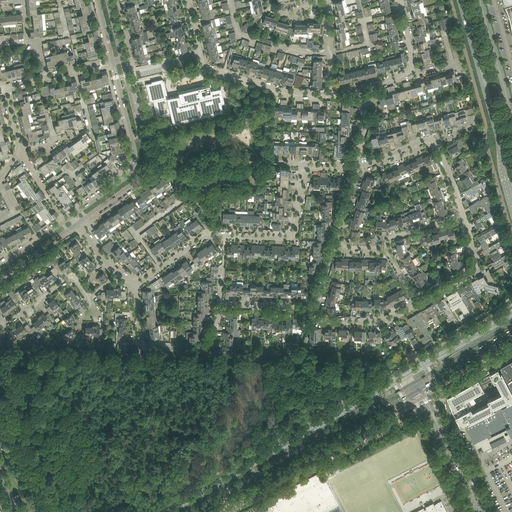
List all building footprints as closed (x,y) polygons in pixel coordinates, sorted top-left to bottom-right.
[(84,0),(80,2),(81,6),(82,10),(91,8),(90,4),(85,5),(84,0)] [(128,10),(125,10),(126,13),(137,10),(135,5),(137,4),(140,4),(139,0),(136,1),(128,3),(129,5),(127,6),(128,10)] [(334,2),(335,9),(344,7),(342,1),(344,0),(337,0),(337,2),(334,2)] [(410,3),(408,3),(409,5),(410,8),(412,7),(413,11),(421,8),(424,7),(423,2),(421,3),(421,0),(410,3)] [(166,13),(167,13),(180,10),(180,7),(177,8),(176,4),(168,6),(169,10),(165,11),(166,13)] [(200,6),(202,12),(211,10),(209,4),(200,6)] [(255,13),(253,13),(254,16),(255,19),(255,20),(263,14),(262,11),(264,11),(262,5),(254,7),(255,13)] [(390,5),(381,7),(382,13),(391,11),(390,5)] [(344,7),(335,9),(337,15),(343,13),(350,12),(348,6),(347,6),(344,7)] [(82,10),(83,14),(84,19),(89,18),(88,14),(92,13),(91,8),(82,10)] [(414,16),(415,18),(425,16),(424,13),(422,14),(421,8),(413,11),(414,14),(412,14),(412,17),(414,16)] [(32,14),(33,18),(37,18),(37,13),(37,9),(28,10),(28,14),(32,14)] [(137,10),(126,13),(127,15),(129,15),(130,18),(138,16),(141,16),(139,9),(137,10)] [(211,10),(202,12),(203,18),(207,17),(207,19),(215,17),(214,16),(215,15),(214,9),(211,10)] [(180,10),(167,13),(168,19),(169,19),(170,22),(173,21),(178,20),(177,17),(179,16),(178,13),(181,12),(180,10)] [(33,18),(33,23),(43,22),(42,13),(37,13),(37,18),(33,18)] [(336,21),(345,19),(343,13),(337,15),(335,15),(336,21)] [(79,17),(75,18),(77,25),(81,25),(90,22),(89,18),(84,19),(83,14),(83,15),(78,16),(79,17)] [(385,16),(387,22),(396,20),(394,14),(385,16)] [(225,16),(227,24),(233,23),(231,15),(225,16)] [(263,23),(270,25),(272,17),(266,15),(265,18),(262,18),(260,24),(263,25),(263,23)] [(128,23),(129,25),(140,23),(138,16),(130,18),(131,22),(128,23)] [(416,23),(417,26),(425,24),(424,19),(426,18),(425,16),(415,18),(415,21),(413,21),(414,24),(416,23)] [(269,27),(275,29),(278,19),(272,17),(270,25),(269,27)] [(442,19),(439,20),(442,30),(446,29),(452,27),(449,17),(442,19)] [(203,23),(202,24),(204,30),(213,28),(216,27),(217,27),(217,26),(220,25),(219,18),(215,19),(203,22),(203,23)] [(275,29),(281,31),(284,22),(278,21),(278,19),(275,29)] [(345,19),(336,21),(338,28),(344,26),(350,25),(349,22),(345,23),(345,19)] [(387,22),(384,23),(385,29),(388,28),(397,26),(396,20),(387,22)] [(33,23),(34,27),(38,27),(39,31),(43,31),(43,22),(33,23)] [(81,25),(83,33),(87,32),(86,28),(91,27),(90,22),(81,25)] [(140,23),(129,25),(130,28),(132,27),(133,31),(135,30),(136,33),(144,31),(143,28),(141,29),(141,25),(143,24),(143,22),(140,23)] [(287,34),(290,35),(292,28),(289,28),(290,24),(284,22),(281,31),(281,33),(287,34)] [(172,28),(170,29),(171,32),(171,34),(171,35),(186,31),(185,29),(183,29),(182,25),(180,26),(179,23),(174,24),(171,25),(172,28)] [(321,23),(314,23),(314,31),(318,32),(318,34),(323,34),(323,31),(320,31),(321,23)] [(292,28),(290,35),(294,36),(295,33),(301,33),(301,24),(295,24),(295,29),(292,28)] [(419,32),(419,34),(429,31),(428,29),(426,29),(425,24),(417,26),(418,29),(416,30),(417,32),(419,32)] [(242,32),(251,34),(253,27),(250,26),(242,32)] [(336,28),(337,34),(345,32),(344,26),(338,28),(336,28)] [(388,28),(389,34),(398,32),(397,26),(388,28)] [(38,27),(34,27),(34,32),(30,32),(30,37),(44,35),(43,31),(39,31),(38,27)] [(87,32),(88,37),(97,34),(96,30),(92,31),(91,27),(86,28),(87,32),(83,33),(87,32)] [(204,30),(205,36),(217,33),(216,27),(204,30)] [(131,42),(131,44),(145,41),(144,35),(145,35),(144,31),(136,33),(137,36),(132,37),(133,41),(131,42)] [(186,31),(171,35),(172,37),(176,36),(177,40),(185,38),(184,34),(186,33),(186,31)] [(419,43),(426,41),(425,35),(427,35),(426,32),(429,31),(419,34),(414,35),(416,40),(418,40),(419,43)] [(345,32),(337,34),(338,40),(345,39),(347,38),(345,32)] [(389,34),(386,35),(388,41),(391,41),(395,40),(400,39),(398,32),(389,34)] [(205,36),(207,42),(216,40),(218,39),(217,33),(205,36)] [(88,37),(89,41),(90,45),(95,44),(94,40),(98,39),(97,34),(88,37)] [(177,40),(178,46),(189,44),(188,41),(186,42),(185,38),(177,40)] [(420,46),(418,47),(418,49),(419,51),(421,51),(431,48),(430,45),(428,46),(427,43),(430,42),(430,44),(436,42),(435,38),(426,41),(419,43),(420,46)] [(207,42),(208,48),(217,46),(216,43),(219,42),(218,39),(216,40),(207,42)] [(338,40),(337,41),(338,47),(336,47),(337,50),(344,49),(343,46),(346,45),(345,39),(338,40)] [(85,42),(87,51),(96,49),(95,44),(90,45),(89,41),(85,42)] [(134,46),(135,50),(143,48),(143,45),(146,44),(145,41),(131,44),(132,47),(134,46)] [(189,44),(178,46),(174,47),(176,53),(178,52),(179,56),(186,54),(186,51),(188,50),(187,47),(189,46),(189,44)] [(208,48),(210,54),(219,52),(217,46),(208,48)] [(133,54),(134,57),(145,54),(143,48),(135,50),(136,53),(133,54)] [(422,55),(423,58),(431,56),(429,51),(431,51),(431,48),(421,51),(421,53),(419,53),(420,56),(422,55)] [(89,60),(94,58),(98,57),(96,49),(87,51),(83,52),(84,54),(88,53),(89,60)] [(58,51),(59,53),(61,62),(65,61),(64,57),(69,55),(68,55),(67,51),(60,52),(60,50),(58,51)] [(219,52),(210,54),(211,60),(216,59),(217,63),(224,61),(223,57),(220,58),(219,52)] [(401,56),(396,58),(398,66),(404,65),(403,62),(406,61),(404,52),(401,53),(401,56)] [(14,55),(11,55),(13,60),(16,60),(19,59),(19,61),(21,61),(23,61),(22,58),(20,53),(19,54),(18,54),(14,55)] [(50,55),(51,59),(51,60),(55,59),(56,63),(61,62),(59,53),(50,55)] [(145,54),(134,57),(135,59),(137,58),(138,62),(140,62),(141,64),(141,65),(144,64),(149,63),(148,60),(150,59),(149,56),(149,53),(145,54)] [(230,60),(229,61),(233,62),(232,64),(232,65),(234,65),(238,67),(239,64),(241,58),(241,56),(232,53),(231,56),(230,60)] [(73,54),(69,55),(64,57),(65,61),(69,60),(70,64),(75,63),(73,54)] [(389,56),(389,59),(391,68),(398,66),(396,58),(395,55),(389,56)] [(314,56),(313,66),(322,66),(323,60),(321,60),(320,56),(314,56)] [(431,56),(423,58),(424,62),(422,62),(423,65),(425,64),(425,67),(435,64),(433,56),(431,56)] [(46,58),(46,61),(47,64),(49,70),(53,68),(52,64),(56,63),(55,59),(51,60),(51,59),(50,57),(46,58)] [(238,67),(244,68),(247,60),(241,58),(238,67)] [(385,58),(383,58),(383,60),(385,69),(386,72),(389,71),(388,69),(391,68),(391,64),(389,59),(386,60),(385,58)] [(244,68),(250,70),(253,61),(247,60),(244,68)] [(377,62),(376,62),(376,63),(377,66),(378,71),(378,72),(379,72),(380,74),(385,73),(384,69),(385,69),(384,64),(383,60),(377,62)] [(250,70),(256,72),(258,65),(259,63),(253,61),(250,70)] [(14,65),(15,68),(17,77),(21,76),(20,72),(25,71),(23,63),(14,65)] [(256,72),(255,74),(261,76),(264,67),(265,64),(261,63),(260,66),(258,65),(256,72)] [(373,64),(368,65),(369,67),(371,76),(377,75),(376,71),(378,71),(377,66),(376,63),(374,64),(373,64)] [(5,66),(1,67),(2,72),(0,71),(0,76),(3,76),(4,80),(8,79),(6,70),(5,66)] [(270,69),(268,77),(268,78),(274,79),(276,70),(277,68),(271,66),(270,69)] [(261,76),(268,77),(270,69),(264,67),(261,76)] [(369,67),(363,69),(365,78),(371,76),(369,67)] [(363,69),(356,70),(359,79),(365,78),(363,69)] [(274,79),(280,81),(282,72),(276,70),(274,79)] [(280,81),(286,83),(289,71),(283,70),(282,72),(280,81)] [(356,70),(350,72),(352,81),(359,79),(356,70)] [(102,76),(98,77),(99,82),(104,81),(108,80),(106,71),(101,72),(102,76)] [(289,71),(286,83),(292,85),(295,76),(296,76),(296,73),(289,71)] [(450,74),(446,75),(448,83),(454,81),(454,83),(463,81),(461,75),(456,77),(454,73),(452,73),(452,71),(449,72),(450,74)] [(350,72),(344,73),(346,82),(352,81),(350,72)] [(346,82),(344,73),(338,75),(340,84),(340,83),(346,82)] [(441,77),(439,77),(441,87),(444,86),(443,84),(448,83),(446,75),(443,76),(443,74),(440,75),(441,77)] [(82,86),(86,85),(91,84),(90,80),(85,81),(84,76),(80,77),(82,86)] [(434,78),(431,79),(433,87),(438,86),(439,88),(441,87),(439,77),(436,78),(436,76),(433,76),(434,78)] [(98,77),(94,78),(96,87),(105,85),(104,81),(99,82),(98,77)] [(72,84),(67,85),(68,90),(73,88),(74,91),(79,90),(78,87),(77,87),(75,78),(71,80),(72,84)] [(86,85),(87,90),(96,87),(94,78),(90,80),(91,84),(86,85)] [(322,79),(313,78),(313,85),(310,85),(310,88),(317,88),(318,86),(318,85),(322,85),(322,79)] [(425,81),(423,82),(426,91),(428,91),(428,89),(433,87),(431,79),(428,80),(427,78),(424,79),(425,81)] [(152,83),(146,84),(151,102),(154,101),(158,117),(171,114),(174,123),(224,111),(222,103),(225,102),(221,88),(211,90),(210,85),(179,92),(180,95),(168,98),(164,81),(163,81),(163,79),(152,82),(152,83)] [(418,83),(415,84),(418,94),(418,91),(423,90),(423,92),(426,91),(423,82),(421,82),(420,80),(418,81),(418,83)] [(51,94),(55,93),(60,92),(59,87),(54,88),(53,84),(49,85),(51,94)] [(410,88),(408,89),(411,99),(414,98),(413,96),(418,94),(415,84),(416,87),(413,88),(412,86),(410,86),(410,88)] [(42,96),(51,94),(49,85),(40,87),(42,96)] [(67,85),(63,86),(65,95),(74,93),(74,91),(73,88),(68,90),(67,85)] [(60,92),(55,93),(56,97),(65,95),(63,86),(59,87),(60,92)] [(404,90),(400,91),(403,99),(408,97),(408,99),(411,99),(408,89),(406,89),(406,87),(405,88),(403,88),(404,90)] [(19,97),(20,102),(25,101),(23,96),(28,95),(27,90),(14,94),(15,98),(19,97)] [(395,93),(393,93),(395,103),(398,102),(397,100),(403,99),(400,91),(397,92),(397,90),(394,91),(395,93)] [(385,95),(387,103),(387,105),(388,108),(394,106),(393,103),(395,103),(393,93),(391,94),(390,92),(389,92),(387,92),(388,95),(386,95),(385,95)] [(385,95),(384,93),(382,94),(382,96),(379,97),(381,103),(378,104),(379,110),(385,109),(384,104),(387,103),(385,95)] [(20,102),(21,106),(30,104),(28,95),(23,96),(25,101),(20,102)] [(111,109),(110,105),(114,104),(113,99),(100,102),(101,107),(105,106),(106,110),(111,109)] [(341,108),(340,111),(351,111),(351,109),(353,109),(353,106),(351,106),(351,103),(343,102),(343,108),(341,108)] [(21,106),(22,110),(27,109),(28,114),(28,113),(32,112),(32,111),(35,111),(33,103),(30,104),(21,106)] [(281,117),(284,117),(284,107),(282,107),(282,105),(281,105),(280,105),(280,107),(276,107),(276,117),(281,117)] [(286,118),(292,118),(292,107),(289,107),(289,105),(286,105),(286,107),(284,107),(284,117),(286,117),(286,118)] [(101,107),(103,115),(112,113),(111,109),(106,110),(105,106),(101,107)] [(292,107),(292,118),(297,118),(297,120),(300,121),(300,110),(298,110),(298,108),(297,108),(296,108),(296,107),(293,107),(292,107)] [(460,111),(457,112),(460,122),(460,124),(462,124),(465,123),(464,121),(468,120),(466,116),(476,113),(474,107),(469,109),(465,110),(466,112),(460,114),(460,111)] [(303,119),(308,119),(308,111),(305,110),(305,108),(302,108),(302,110),(300,110),(300,121),(303,121),(303,119)] [(19,116),(20,120),(29,118),(28,113),(28,114),(27,109),(22,110),(23,114),(19,116)] [(308,121),(316,121),(316,111),(314,111),(314,109),(312,109),(312,111),(308,111),(308,119),(308,121)] [(316,111),(316,121),(319,121),(319,119),(325,119),(325,111),(321,111),(321,109),(319,109),(319,111),(316,111)] [(342,113),(342,119),(350,119),(351,116),(353,116),(353,113),(351,113),(351,111),(340,111),(340,113),(342,113)] [(455,115),(450,117),(452,124),(455,123),(456,125),(458,125),(460,124),(460,122),(457,112),(454,113),(455,115)] [(106,124),(109,123),(110,123),(108,119),(113,118),(112,113),(103,115),(105,124),(106,124)] [(69,114),(66,115),(69,127),(73,126),(72,121),(77,120),(76,116),(70,117),(69,114)] [(427,117),(425,118),(428,128),(430,127),(430,129),(431,129),(432,129),(433,129),(433,130),(436,129),(434,121),(433,115),(432,114),(426,116),(427,117)] [(58,120),(59,124),(64,123),(65,128),(69,127),(66,115),(62,116),(62,119),(58,120)] [(444,116),(441,117),(444,126),(445,128),(447,128),(449,127),(449,125),(452,124),(450,117),(445,118),(444,116)] [(439,119),(434,121),(436,129),(439,128),(440,130),(443,129),(442,127),(444,126),(441,117),(439,117),(439,119)] [(109,123),(106,124),(107,128),(110,128),(119,125),(118,121),(114,122),(113,118),(108,119),(110,123),(109,123)] [(417,119),(418,122),(420,130),(423,129),(424,131),(426,131),(425,129),(428,128),(425,118),(423,119),(422,118),(417,119)] [(81,119),(77,120),(72,121),(73,126),(78,125),(79,129),(83,128),(81,119)] [(340,124),(340,127),(350,127),(350,125),(352,125),(352,122),(350,122),(350,119),(342,119),(342,124),(340,124)] [(409,120),(401,123),(403,130),(404,135),(407,134),(408,136),(410,135),(410,133),(412,132),(409,122),(409,120)] [(412,122),(409,122),(412,132),(414,132),(415,134),(417,133),(417,131),(420,130),(418,122),(413,124),(412,122)] [(59,124),(55,125),(57,134),(61,133),(60,129),(65,128),(64,123),(59,124)] [(110,128),(111,132),(113,136),(117,135),(116,131),(120,130),(119,125),(110,128)] [(27,132),(29,137),(33,135),(32,131),(31,127),(22,129),(23,133),(27,132)] [(339,130),(339,135),(347,135),(350,135),(350,132),(352,132),(352,131),(352,129),(350,129),(350,127),(340,127),(340,130),(339,130)] [(44,135),(38,137),(39,139),(38,139),(39,140),(50,137),(49,132),(49,129),(44,130),(44,133),(43,133),(44,135)] [(397,129),(394,130),(397,140),(399,139),(400,141),(401,141),(402,140),(402,138),(405,137),(404,135),(403,130),(402,130),(398,131),(397,129)] [(33,135),(29,137),(30,141),(38,139),(39,139),(38,137),(36,130),(32,131),(33,135)] [(83,136),(79,139),(82,143),(86,140),(90,138),(84,130),(81,133),(83,136)] [(393,133),(387,134),(389,142),(393,141),(393,143),(396,142),(395,140),(397,140),(394,130),(392,131),(393,133)] [(107,133),(109,142),(118,140),(117,135),(113,136),(111,132),(107,133)] [(381,134),(379,134),(382,144),(384,143),(384,145),(385,145),(387,145),(390,144),(389,142),(387,134),(382,135),(381,133),(381,134)] [(377,137),(371,138),(373,145),(372,146),(373,149),(378,147),(379,147),(380,147),(379,145),(382,144),(379,134),(376,135),(377,137)] [(337,140),(336,143),(347,143),(347,141),(349,141),(349,139),(347,138),(347,135),(339,135),(335,135),(335,140),(337,140)] [(0,142),(1,146),(10,144),(9,140),(5,141),(4,136),(0,137),(0,141),(0,142)] [(79,139),(76,142),(81,149),(89,144),(86,140),(82,143),(79,139)] [(110,145),(111,151),(116,150),(115,145),(119,144),(118,140),(109,142),(106,142),(107,145),(110,145)] [(460,143),(461,143),(459,140),(452,144),(454,147),(448,150),(452,157),(461,151),(458,145),(460,143)] [(307,153),(307,145),(307,141),(302,141),(302,143),(299,143),(299,155),(303,155),(303,153),(307,153)] [(76,142),(72,144),(75,148),(71,151),(74,155),(81,149),(76,142)] [(271,149),(272,149),(274,149),(274,152),(278,152),(278,154),(280,155),(280,152),(283,153),(283,142),(280,142),(280,144),(275,144),(275,142),(271,142),(271,149)] [(287,153),(291,153),(291,145),(286,144),(286,142),(283,142),(283,153),(285,153),(285,155),(287,155),(287,153)] [(66,143),(62,146),(68,153),(71,151),(75,148),(72,144),(69,147),(66,143)] [(299,155),(299,143),(296,143),(296,145),(291,145),(291,153),(294,153),(294,155),(297,155),(299,155)] [(307,145),(307,153),(310,154),(310,156),(313,156),(313,154),(315,154),(315,156),(318,156),(318,151),(319,150),(319,143),(316,143),(313,143),(313,145),(307,145)] [(335,146),(335,151),(346,151),(346,148),(349,148),(349,145),(347,145),(347,143),(336,143),(336,146),(335,146)] [(1,146),(2,151),(2,150),(3,155),(8,154),(7,150),(11,149),(10,144),(1,146)] [(111,155),(110,157),(115,159),(114,155),(126,152),(125,147),(120,148),(119,144),(115,145),(116,150),(111,151),(112,155),(111,155)] [(62,146),(59,148),(64,156),(68,153),(62,146)] [(59,148),(55,151),(60,159),(64,156),(59,148)] [(2,150),(2,151),(0,151),(0,160),(9,158),(8,154),(3,155),(2,150)] [(54,157),(50,160),(53,163),(57,161),(60,159),(55,151),(51,154),(54,157)] [(346,151),(335,151),(335,156),(336,157),(336,159),(346,160),(346,157),(348,157),(348,155),(346,155),(346,151)] [(423,155),(419,157),(424,167),(427,166),(427,165),(428,164),(432,162),(435,170),(438,168),(435,161),(434,161),(433,159),(432,160),(429,155),(425,156),(424,157),(423,155)] [(108,158),(104,161),(106,164),(106,163),(109,167),(106,170),(108,174),(112,171),(114,175),(118,172),(111,162),(115,159),(110,157),(108,157),(107,158),(108,158)] [(417,160),(411,163),(414,170),(420,167),(421,170),(425,169),(424,167),(419,157),(416,158),(417,160)] [(458,166),(457,166),(455,167),(459,173),(467,169),(465,165),(466,164),(463,157),(455,162),(458,166)] [(50,160),(47,163),(52,170),(58,166),(59,165),(57,161),(53,163),(50,160)] [(52,170),(47,163),(39,168),(44,175),(52,170)] [(97,166),(99,169),(105,176),(108,174),(106,170),(109,167),(106,163),(106,164),(103,166),(101,164),(97,166)] [(405,163),(401,165),(405,173),(406,176),(409,174),(408,173),(414,170),(411,163),(405,165),(405,163)] [(13,169),(19,176),(26,171),(21,164),(13,169)] [(398,168),(393,171),(396,178),(402,176),(401,175),(405,173),(401,165),(398,167),(398,168)] [(92,174),(94,178),(98,175),(101,179),(105,176),(99,169),(92,174)] [(19,176),(21,180),(22,180),(24,184),(28,181),(25,177),(29,175),(26,171),(19,176)] [(396,178),(393,171),(387,173),(386,172),(383,173),(386,182),(390,180),(390,181),(396,178)] [(469,171),(460,176),(462,179),(461,179),(462,181),(461,182),(465,188),(471,184),(472,187),(479,183),(477,180),(472,183),(469,177),(472,176),(469,171)] [(63,177),(68,183),(72,180),(69,175),(66,175),(63,177)] [(94,178),(91,180),(96,188),(100,185),(97,181),(101,179),(98,175),(94,178)] [(427,182),(429,188),(437,186),(435,180),(437,179),(436,175),(427,178),(428,182),(427,182)] [(165,176),(160,180),(161,181),(166,188),(168,190),(175,185),(171,180),(169,182),(165,176)] [(371,188),(372,185),(376,186),(378,180),(367,176),(365,182),(363,181),(362,185),(371,188)] [(96,188),(91,180),(89,177),(82,183),(86,189),(90,187),(92,190),(96,188)] [(310,187),(324,188),(324,177),(314,177),(314,183),(311,183),(310,187)] [(324,184),(324,188),(325,188),(325,189),(326,188),(327,188),(334,188),(334,179),(331,179),(331,177),(328,177),(324,177),(324,184)] [(334,179),(334,188),(339,188),(344,188),(345,178),(338,178),(338,179),(334,179)] [(472,187),(464,192),(468,198),(471,196),(472,197),(479,194),(477,189),(482,187),(484,191),(482,192),(484,195),(491,192),(488,187),(492,185),(488,178),(484,180),(479,183),(472,187)] [(278,185),(278,187),(288,188),(289,186),(291,186),(291,184),(291,183),(289,183),(289,180),(281,179),(281,180),(280,185),(278,185)] [(17,183),(23,190),(30,184),(28,181),(24,184),(22,180),(21,180),(17,183)] [(156,184),(161,192),(161,191),(166,188),(161,181),(156,184)] [(28,198),(32,195),(29,191),(33,188),(30,184),(23,190),(28,198)] [(54,190),(56,194),(60,192),(57,188),(57,187),(55,184),(47,189),(50,193),(54,190)] [(156,184),(151,188),(156,196),(158,198),(163,194),(161,192),(156,184)] [(56,194),(59,198),(66,192),(61,185),(57,187),(57,188),(60,192),(56,194)] [(363,189),(361,195),(369,198),(371,192),(370,191),(371,188),(362,185),(361,189),(363,189)] [(432,194),(433,197),(442,195),(441,191),(439,192),(437,186),(429,188),(431,194),(432,194)] [(150,187),(145,190),(151,197),(152,199),(156,196),(151,188),(150,187)] [(277,195),(288,196),(288,192),(290,193),(290,190),(288,190),(288,188),(278,187),(278,190),(280,190),(280,195),(277,195)] [(32,195),(28,198),(31,201),(34,198),(42,193),(39,189),(36,192),(33,188),(29,191),(32,195)] [(145,190),(141,194),(142,196),(146,201),(147,203),(152,200),(152,199),(151,197),(145,190)] [(59,198),(61,201),(65,199),(67,203),(71,200),(72,200),(66,192),(59,198)] [(31,201),(30,202),(33,205),(37,202),(40,206),(44,203),(41,199),(44,197),(42,193),(34,198),(31,201)] [(275,200),(275,203),(285,204),(285,201),(287,202),(287,199),(288,200),(288,196),(277,195),(277,201),(275,200)] [(357,201),(356,204),(365,207),(366,203),(367,204),(369,198),(361,195),(359,201),(357,201)] [(434,201),(436,207),(443,205),(441,199),(443,198),(442,195),(433,197),(434,201)] [(489,195),(469,206),(472,211),(471,211),(472,213),(477,211),(476,208),(482,205),(483,207),(484,206),(486,209),(485,209),(486,210),(488,213),(493,210),(495,209),(497,207),(497,206),(496,204),(496,203),(493,204),(491,202),(493,201),(489,195)] [(142,196),(137,200),(140,204),(142,207),(140,209),(142,212),(150,206),(148,203),(147,203),(146,201),(142,196)] [(166,198),(161,202),(166,209),(169,207),(168,206),(170,204),(166,198)] [(65,199),(61,201),(64,205),(60,208),(63,211),(74,203),(73,204),(71,200),(67,203),(65,199)] [(128,202),(128,203),(134,211),(139,207),(134,200),(129,204),(128,202)] [(323,204),(322,211),(332,211),(332,207),(333,207),(333,201),(323,200),(323,204)] [(18,202),(13,204),(16,210),(19,209),(21,208),(22,207),(20,203),(19,203),(18,202)] [(31,207),(36,214),(46,206),(44,203),(40,206),(37,202),(33,205),(34,205),(31,207)] [(128,203),(123,206),(128,213),(130,215),(135,212),(134,211),(128,203)] [(273,206),(272,211),(274,211),(285,212),(285,208),(287,209),(287,207),(287,206),(285,206),(285,204),(275,203),(275,206),(273,206)] [(356,204),(355,208),(357,209),(356,211),(355,214),(363,217),(366,218),(368,211),(367,211),(368,208),(365,207),(356,204)] [(416,207),(413,208),(417,219),(423,218),(423,220),(427,218),(423,204),(420,205),(421,205),(415,207),(416,207)] [(443,205),(436,207),(438,213),(439,217),(448,214),(447,210),(445,211),(443,205)] [(43,219),(44,220),(48,217),(45,213),(49,210),(46,206),(36,214),(41,220),(43,219)] [(123,206),(118,210),(119,211),(123,217),(124,218),(125,219),(130,215),(128,213),(123,206)] [(223,221),(229,222),(230,213),(223,212),(223,208),(217,208),(217,215),(220,215),(220,216),(221,216),(221,217),(220,217),(220,221),(223,221)] [(410,211),(404,213),(408,224),(412,223),(411,221),(417,219),(413,208),(411,209),(410,211)] [(48,217),(44,220),(47,224),(51,221),(50,221),(58,215),(55,211),(51,214),(49,210),(45,213),(48,217)] [(493,210),(488,213),(475,220),(477,223),(475,224),(477,229),(482,226),(480,223),(491,217),(496,224),(500,222),(497,217),(500,216),(499,212),(496,214),(493,210)] [(119,211),(114,214),(119,222),(124,218),(119,211)] [(271,217),(271,220),(281,220),(282,218),(284,218),(284,215),(282,215),(282,212),(285,212),(274,211),(274,217),(271,217)] [(322,217),(322,221),(329,221),(333,221),(333,215),(332,215),(332,211),(322,211),(322,217)] [(254,215),(253,224),(263,224),(263,214),(263,213),(263,212),(260,212),(257,212),(257,215),(254,215)] [(195,215),(192,217),(194,219),(195,220),(193,222),(198,229),(203,226),(199,220),(202,219),(197,213),(195,215)] [(395,216),(395,218),(398,225),(404,224),(404,225),(408,224),(404,213),(395,216)] [(114,214),(109,218),(114,225),(119,222),(114,214)] [(351,220),(350,224),(359,226),(360,223),(361,223),(363,217),(355,214),(353,220),(351,220)] [(388,231),(386,221),(386,219),(381,218),(381,215),(377,215),(376,220),(376,228),(382,228),(382,230),(387,231),(388,231)] [(109,218),(104,221),(111,231),(116,228),(114,225),(109,218)] [(182,219),(180,220),(181,222),(187,229),(189,228),(193,233),(198,229),(193,222),(190,218),(190,219),(185,222),(183,219),(182,219)] [(389,220),(386,221),(388,231),(392,229),(392,227),(398,225),(395,218),(389,220)] [(270,228),(273,228),(281,228),(281,225),(283,225),(283,223),(283,222),(281,222),(281,220),(271,220),(271,222),(270,222),(270,228)] [(104,221),(99,225),(105,233),(106,234),(111,231),(104,221)] [(318,224),(318,231),(327,231),(327,227),(329,227),(329,221),(322,221),(322,225),(318,224)] [(140,227),(136,222),(132,225),(136,230),(140,227)] [(174,228),(176,232),(177,232),(182,239),(187,235),(184,231),(187,229),(181,222),(179,223),(179,224),(178,225),(178,226),(178,227),(174,228)] [(481,238),(479,239),(481,243),(480,244),(484,250),(489,247),(485,239),(498,232),(500,236),(500,237),(502,239),(506,237),(502,222),(495,226),(496,228),(494,229),(493,228),(479,236),(481,238)] [(33,224),(31,225),(36,232),(39,229),(35,224),(34,225),(33,224)] [(359,226),(350,224),(350,230),(352,230),(351,236),(359,236),(360,230),(359,230),(359,226)] [(105,233),(99,225),(100,226),(95,230),(100,237),(105,233)] [(28,226),(22,229),(26,236),(32,233),(28,226)] [(21,227),(15,229),(17,232),(20,239),(26,236),(22,229),(21,227)] [(447,228),(441,230),(444,238),(449,237),(450,238),(456,236),(453,228),(447,230),(447,228)] [(438,233),(432,235),(434,242),(440,240),(444,238),(441,230),(437,231),(438,233)] [(321,241),(325,241),(328,241),(329,235),(327,235),(327,231),(318,231),(318,238),(322,238),(321,241)] [(17,232),(11,235),(15,242),(20,239),(17,232)] [(177,232),(172,235),(177,242),(182,239),(177,232)] [(11,235),(5,238),(9,245),(15,242),(11,235)] [(172,235),(167,239),(172,246),(177,242),(172,235)] [(426,235),(422,236),(422,237),(424,243),(425,247),(429,245),(428,244),(434,242),(432,235),(428,236),(426,236),(426,235)] [(3,236),(0,237),(0,240),(3,246),(5,245),(6,247),(9,245),(5,238),(5,237),(3,237),(3,236)] [(165,236),(160,240),(166,248),(167,249),(172,246),(167,239),(165,236)] [(489,247),(484,250),(483,251),(485,255),(490,253),(491,253),(492,256),(491,256),(492,257),(494,260),(501,256),(499,253),(500,253),(497,248),(498,247),(499,248),(499,247),(502,245),(503,246),(508,243),(506,237),(502,239),(489,247)] [(159,238),(154,242),(156,244),(161,252),(166,248),(160,240),(159,238)] [(403,238),(396,241),(398,248),(398,249),(396,250),(398,255),(407,251),(408,251),(406,247),(405,243),(403,238)] [(65,244),(75,257),(81,253),(78,249),(81,247),(77,241),(75,242),(72,239),(65,244)] [(111,240),(102,246),(104,249),(108,247),(109,249),(115,245),(113,243),(111,240)] [(309,241),(309,243),(311,245),(314,245),(314,251),(323,251),(323,248),(324,248),(325,241),(321,241),(309,241)] [(208,247),(214,256),(215,257),(215,256),(220,253),(222,251),(218,245),(216,247),(213,243),(208,247)] [(112,251),(116,256),(117,255),(123,251),(121,248),(123,246),(122,244),(117,248),(112,251)] [(161,252),(156,244),(151,248),(156,255),(161,252)] [(234,251),(238,252),(238,245),(231,244),(231,246),(228,246),(227,255),(234,255),(234,251)] [(207,245),(202,249),(207,257),(210,259),(214,256),(207,245)] [(237,259),(240,260),(241,258),(242,255),(248,256),(248,246),(244,246),(244,245),(238,245),(238,252),(237,259)] [(258,258),(258,252),(258,245),(252,245),(252,247),(248,246),(248,256),(254,256),(254,257),(258,258)] [(258,252),(258,256),(262,256),(268,256),(269,247),(268,247),(265,247),(265,246),(258,245),(258,252)] [(275,253),(279,253),(279,246),(272,246),(272,247),(269,247),(268,256),(275,257),(275,253)] [(278,257),(289,257),(289,248),(285,248),(285,246),(279,246),(279,253),(278,257)] [(289,248),(289,257),(295,257),(295,259),(296,260),(299,260),(299,247),(293,247),(293,248),(289,248)] [(447,254),(449,260),(457,258),(455,252),(457,251),(456,247),(447,250),(448,254),(447,254)] [(202,249),(197,253),(203,261),(204,261),(203,260),(207,257),(202,249)] [(123,251),(117,255),(117,256),(121,260),(123,259),(128,255),(127,255),(124,250),(123,251)] [(311,256),(311,261),(324,262),(324,255),(323,255),(323,251),(314,251),(314,255),(312,255),(311,256)] [(402,258),(405,263),(412,259),(409,254),(408,254),(407,251),(398,255),(400,259),(402,258)] [(81,253),(75,257),(80,264),(78,265),(80,268),(83,266),(92,260),(91,261),(86,255),(84,257),(81,253)] [(128,255),(123,259),(127,263),(128,263),(134,258),(133,258),(130,253),(128,255)] [(196,261),(193,263),(198,269),(200,267),(198,265),(203,261),(197,253),(198,254),(193,257),(196,261)] [(496,268),(503,264),(504,263),(509,272),(508,273),(510,277),(511,275),(511,258),(511,257),(510,257),(508,253),(492,262),(496,268)] [(128,263),(131,267),(139,262),(141,260),(137,256),(135,257),(134,258),(128,263)] [(412,259),(405,263),(407,267),(408,269),(407,270),(409,273),(417,268),(415,265),(415,264),(419,262),(416,257),(412,259)] [(457,258),(449,260),(447,261),(448,267),(451,266),(452,266),(453,269),(462,267),(461,263),(459,263),(457,258)] [(336,263),(333,263),(331,270),(335,271),(336,268),(342,269),(342,268),(346,268),(346,259),(342,259),(342,261),(336,260),(336,263)] [(349,269),(356,269),(356,261),(350,261),(350,259),(346,259),(346,268),(349,268),(349,269)] [(362,269),(366,269),(366,259),(362,259),(362,261),(356,261),(356,269),(362,269)] [(366,274),(376,274),(376,270),(376,262),(370,261),(370,259),(366,259),(366,269),(366,274)] [(54,260),(51,262),(53,266),(54,267),(57,272),(58,271),(60,269),(61,268),(61,269),(63,271),(69,267),(64,260),(61,262),(60,261),(56,263),(54,260)] [(83,266),(90,276),(98,271),(98,270),(96,271),(94,267),(96,266),(92,260),(83,266)] [(187,260),(182,263),(189,272),(194,269),(195,271),(198,269),(193,263),(191,265),(187,260)] [(376,262),(376,270),(376,274),(379,274),(380,273),(380,270),(382,270),(382,269),(386,269),(386,260),(382,260),(382,262),(376,262)] [(308,261),(308,265),(310,265),(310,272),(314,272),(319,272),(319,268),(320,268),(320,262),(324,262),(311,261),(308,261)] [(139,262),(131,267),(135,272),(139,270),(141,272),(146,268),(145,266),(142,267),(139,262)] [(183,265),(178,268),(184,275),(189,272),(182,263),(183,265)] [(199,288),(199,291),(210,292),(213,292),(214,285),(212,285),(212,280),(214,280),(214,276),(214,272),(219,272),(219,266),(212,266),(211,277),(207,277),(207,281),(203,281),(203,288),(199,288)] [(57,272),(54,267),(44,274),(50,281),(51,283),(57,279),(55,276),(58,273),(57,272)] [(176,268),(172,270),(180,281),(184,277),(183,276),(184,275),(178,268),(176,269),(176,268)] [(412,275),(415,281),(426,275),(424,272),(423,272),(420,273),(419,271),(418,271),(417,268),(409,273),(410,276),(412,275)] [(172,270),(167,274),(173,281),(175,284),(180,281),(172,270)] [(98,271),(90,276),(88,277),(91,281),(94,280),(95,282),(98,280),(100,283),(107,278),(103,272),(100,274),(98,271)] [(167,273),(159,278),(163,284),(165,287),(167,289),(170,287),(168,284),(173,281),(167,274),(167,273)] [(40,275),(34,280),(35,281),(38,286),(42,283),(44,285),(50,281),(44,274),(41,276),(40,275)] [(426,275),(415,281),(417,284),(418,286),(417,287),(419,290),(427,286),(430,284),(427,279),(427,277),(426,275)] [(483,284),(485,286),(486,289),(495,292),(495,293),(496,293),(498,298),(503,295),(500,290),(499,290),(499,288),(498,287),(488,284),(483,275),(475,280),(475,281),(472,283),(472,282),(471,282),(478,294),(482,292),(479,286),(483,284)] [(333,285),(331,291),(339,293),(341,287),(340,287),(342,283),(333,280),(331,284),(333,285)] [(26,285),(24,287),(30,295),(31,297),(37,292),(35,290),(39,287),(38,286),(35,281),(28,286),(26,285)] [(240,296),(246,296),(247,283),(244,283),(244,282),(237,281),(237,285),(236,294),(240,294),(240,296)] [(145,290),(143,290),(144,297),(145,297),(153,296),(154,295),(154,296),(155,295),(154,289),(156,289),(152,283),(145,288),(145,290)] [(253,295),(257,295),(257,286),(251,286),(251,283),(247,283),(246,296),(253,296),(253,295)] [(267,290),(267,297),(268,297),(273,297),(273,296),(277,296),(277,287),(271,286),(271,283),(267,283),(267,286),(267,290)] [(464,294),(460,295),(469,310),(474,308),(474,307),(468,298),(473,295),(477,301),(478,302),(480,304),(479,304),(480,304),(482,303),(471,283),(467,285),(467,287),(465,289),(464,288),(462,289),(462,290),(464,294)] [(281,297),(287,297),(288,284),(284,284),(284,287),(277,287),(277,296),(281,296),(281,297)] [(294,296),(297,296),(298,287),(291,287),(291,284),(288,284),(287,297),(294,298),(294,296)] [(232,294),(236,294),(237,285),(226,285),(226,295),(232,296),(232,294)] [(66,297),(68,300),(77,294),(77,293),(75,294),(71,289),(69,290),(66,286),(60,291),(65,298),(66,297)] [(260,297),(267,297),(267,290),(264,290),(264,286),(257,286),(257,295),(260,295),(260,297)] [(24,287),(14,294),(18,300),(21,297),(22,296),(22,297),(24,299),(30,295),(24,287)] [(114,296),(114,287),(114,289),(106,289),(106,292),(101,292),(101,299),(110,300),(110,298),(113,298),(114,296)] [(121,288),(114,287),(114,296),(117,296),(117,298),(126,298),(126,291),(121,291),(121,288)] [(298,287),(297,296),(301,296),(301,298),(308,298),(308,291),(304,291),(305,287),(298,287)] [(398,291),(393,294),(397,301),(402,298),(403,299),(406,297),(402,289),(398,291)] [(6,304),(11,309),(16,305),(15,302),(18,300),(14,294),(12,290),(8,293),(10,296),(7,298),(8,300),(5,302),(6,304)] [(457,290),(447,297),(450,302),(447,303),(450,307),(452,306),(452,307),(453,308),(459,305),(464,312),(461,314),(459,315),(462,319),(470,314),(471,314),(469,310),(460,295),(457,290)] [(199,295),(199,302),(208,302),(208,298),(209,298),(210,292),(199,291),(199,295)] [(326,301),(336,303),(337,299),(339,293),(331,291),(330,297),(328,296),(326,301)] [(77,294),(68,300),(70,299),(72,302),(70,303),(75,310),(81,305),(78,301),(81,299),(77,294)] [(384,299),(387,309),(392,306),(391,304),(397,301),(393,294),(387,297),(387,298),(385,299),(384,299)] [(50,305),(46,308),(49,313),(51,314),(57,309),(56,308),(59,306),(54,298),(48,303),(50,305)] [(380,309),(387,309),(384,299),(381,299),(381,298),(374,298),(374,306),(380,306),(380,309)] [(431,305),(437,316),(444,312),(448,318),(447,319),(449,322),(456,318),(450,307),(447,303),(445,298),(439,301),(439,302),(435,304),(435,305),(437,308),(434,309),(431,305)] [(356,308),(362,308),(362,300),(356,300),(356,301),(352,301),(352,310),(356,310),(356,308)] [(362,300),(362,308),(368,308),(368,310),(372,311),(372,301),(368,301),(369,300),(362,300)] [(336,303),(326,301),(326,306),(328,306),(328,313),(335,313),(335,315),(338,315),(338,313),(336,313),(336,306),(335,306),(336,303)] [(199,302),(198,312),(205,312),(209,312),(209,306),(208,306),(208,302),(199,302)] [(2,304),(0,305),(0,314),(1,314),(3,313),(4,312),(5,314),(6,315),(7,314),(12,311),(11,309),(6,304),(3,306),(2,304)] [(421,311),(418,313),(426,326),(430,324),(428,323),(433,320),(436,325),(441,322),(437,316),(431,305),(425,309),(426,310),(425,311),(422,312),(421,311)] [(195,315),(194,322),(204,322),(204,318),(205,319),(205,312),(198,312),(195,312),(195,315)] [(229,318),(229,322),(238,322),(238,316),(240,316),(240,312),(228,312),(227,318),(229,318)] [(42,314),(38,317),(39,318),(43,324),(44,324),(46,322),(47,324),(54,319),(51,314),(49,313),(47,314),(45,316),(45,314),(44,313),(42,314)] [(117,325),(118,325),(127,325),(125,325),(126,318),(122,318),(122,313),(115,313),(115,321),(117,321),(117,325)] [(426,326),(418,313),(415,315),(415,316),(409,319),(408,319),(413,327),(419,324),(421,327),(420,327),(425,336),(421,338),(423,343),(433,338),(426,326)] [(62,335),(75,326),(72,322),(75,320),(71,314),(64,319),(66,322),(64,323),(69,330),(62,335)] [(262,328),(262,326),(263,317),(259,317),(259,316),(252,315),(252,330),(256,330),(256,328),(262,328)] [(269,331),(272,331),(273,316),(266,316),(266,317),(263,317),(262,326),(266,327),(266,328),(266,329),(267,329),(267,330),(268,330),(269,331)] [(276,330),(283,331),(283,322),(279,321),(279,320),(273,320),(273,316),(272,331),(272,333),(276,333),(276,330)] [(293,321),(293,334),(293,327),(303,328),(303,318),(300,318),(300,317),(293,317),(293,321)] [(35,325),(31,328),(34,333),(36,336),(43,331),(41,328),(44,326),(43,324),(39,318),(33,323),(35,325)] [(289,334),(293,334),(293,321),(287,320),(287,322),(283,322),(283,331),(289,331),(289,334)] [(194,328),(194,332),(201,332),(205,332),(205,326),(204,326),(204,322),(194,322),(194,328)] [(227,325),(227,332),(241,332),(241,329),(237,329),(238,322),(229,322),(228,325),(227,325)] [(16,328),(20,334),(21,335),(24,333),(25,334),(29,332),(31,335),(34,333),(31,328),(28,324),(24,327),(22,324),(16,328)] [(407,335),(414,347),(419,344),(407,324),(402,327),(400,328),(398,324),(395,326),(402,339),(403,339),(402,338),(407,335)] [(92,334),(92,325),(92,327),(85,327),(85,330),(83,330),(83,337),(88,337),(88,336),(92,336),(92,334)] [(100,325),(92,325),(92,334),(96,334),(96,336),(104,336),(104,329),(99,329),(100,325)] [(116,328),(116,337),(124,337),(124,332),(127,332),(127,325),(125,325),(118,325),(117,325),(116,328)] [(75,326),(62,335),(65,338),(66,338),(69,342),(67,343),(68,345),(76,345),(76,349),(79,349),(79,339),(77,339),(77,337),(75,337),(74,336),(76,334),(76,333),(72,328),(75,326)] [(16,328),(15,327),(9,331),(11,333),(7,336),(11,342),(18,337),(17,336),(20,334),(16,328)] [(310,335),(310,341),(314,341),(317,341),(317,340),(320,340),(321,340),(321,333),(321,328),(320,328),(316,328),(315,328),(315,330),(314,330),(310,330),(310,335)] [(332,333),(332,331),(332,329),(329,328),(329,329),(325,329),(325,331),(324,332),(325,332),(325,337),(330,338),(330,346),(336,346),(336,331),(336,333),(332,333)] [(386,338),(383,340),(385,343),(388,341),(389,344),(390,343),(391,345),(393,345),(394,344),(395,346),(398,344),(397,343),(400,341),(395,333),(392,328),(390,329),(384,332),(386,335),(384,336),(386,338)] [(351,330),(351,331),(345,330),(345,329),(339,329),(339,335),(343,336),(343,338),(342,338),(342,339),(342,340),(348,340),(348,337),(351,337),(351,330)] [(355,330),(354,335),(354,339),(362,339),(362,342),(366,342),(366,332),(363,331),(355,330)] [(376,342),(377,345),(378,345),(377,344),(381,343),(381,340),(382,339),(380,332),(376,333),(375,331),(372,332),(372,331),(368,332),(370,336),(369,336),(371,344),(376,342)] [(201,332),(194,332),(187,332),(187,338),(190,338),(190,342),(199,342),(199,339),(201,339),(201,332)] [(223,332),(223,338),(224,338),(224,342),(233,342),(233,336),(234,332),(227,332),(223,332)] [(124,337),(116,337),(116,342),(118,342),(118,349),(128,349),(128,342),(125,342),(125,337),(124,337)] [(233,342),(224,342),(224,346),(223,346),(222,352),(233,353),(233,342)] [(510,359),(500,365),(511,388),(511,359),(511,361),(510,359)] [(490,372),(492,375),(494,381),(496,380),(502,392),(488,399),(489,402),(478,408),(474,402),(476,401),(473,395),(471,396),(484,388),(480,381),(478,378),(449,394),(447,396),(453,410),(458,407),(459,408),(458,408),(458,409),(458,410),(458,411),(459,411),(459,412),(460,412),(461,413),(456,415),(460,425),(468,420),(469,422),(468,422),(468,423),(495,409),(495,408),(494,409),(493,408),(507,401),(508,402),(506,403),(507,403),(511,400),(511,390),(506,379),(502,370),(501,370),(502,372),(500,372),(498,367),(490,372)] [(479,449),(482,450),(483,449),(484,450),(485,451),(493,447),(493,445),(511,436),(511,435),(511,401),(466,425),(477,448),(478,447),(479,449)] [(435,505),(426,509),(425,510),(424,508),(415,511),(447,511),(441,500),(436,503),(436,504),(435,505)]
